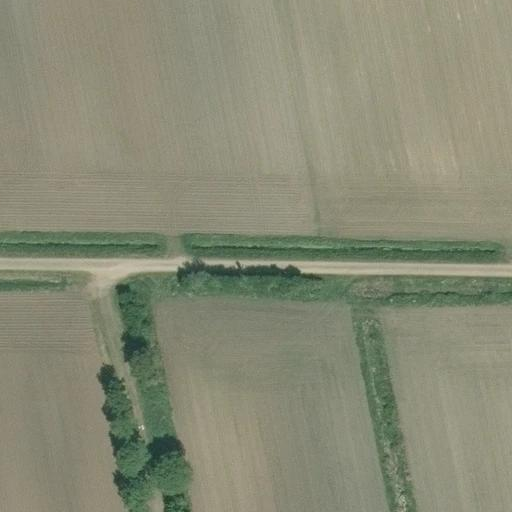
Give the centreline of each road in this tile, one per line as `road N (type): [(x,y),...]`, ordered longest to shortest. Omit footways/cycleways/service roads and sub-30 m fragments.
road 1 (unclassified): [(511,273),(0,266)]
road 2 (track): [(99,267),(151,511)]
